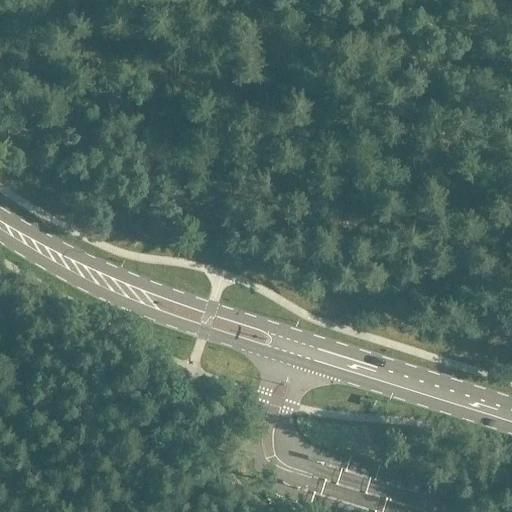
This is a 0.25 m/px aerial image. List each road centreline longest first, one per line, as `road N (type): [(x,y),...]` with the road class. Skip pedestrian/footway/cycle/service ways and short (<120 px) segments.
road 1 (primary): [(0,236),(152,314),(511,429)]
road 2 (primary): [(511,404),(161,292),(0,215)]
road 3 (track): [(0,20),(190,9),(456,68)]
